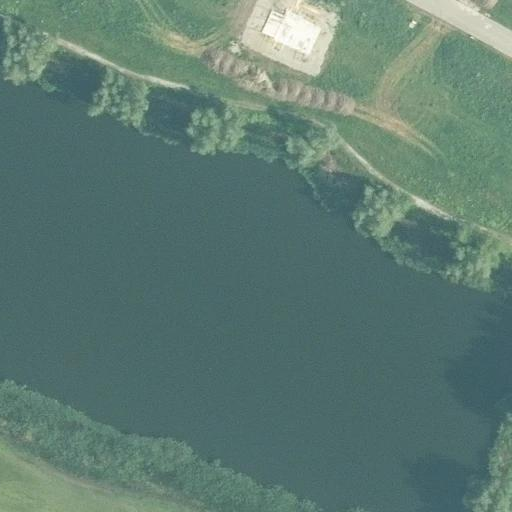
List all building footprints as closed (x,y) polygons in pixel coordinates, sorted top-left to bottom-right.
[(247,39),(261,9),(249,4),(250,0),(197,0),(197,2),(239,21),(234,33),(247,39)] [(302,17),(298,15),(299,14),(297,14),(297,15),(290,11),(290,10),(289,9),(288,11),(285,9),(282,15),(271,10),(260,33),(272,38),(271,40),(307,56),(320,28),(318,27),(319,26),(317,25),(317,26),(301,19),(302,17)] [(352,45),(339,73),(378,91),(373,102),(388,109),(401,79),(388,72),(392,63),(378,57),(379,56),(377,55),(377,56),(368,52),(368,51),(367,50),(366,51),(352,45)] [(411,114),(407,124),(446,142),(463,107),(448,100),(450,94),(425,83),(422,91),(410,86),(400,108),(411,114)] [(511,184),(511,136),(495,129),(477,168),(511,184)]
